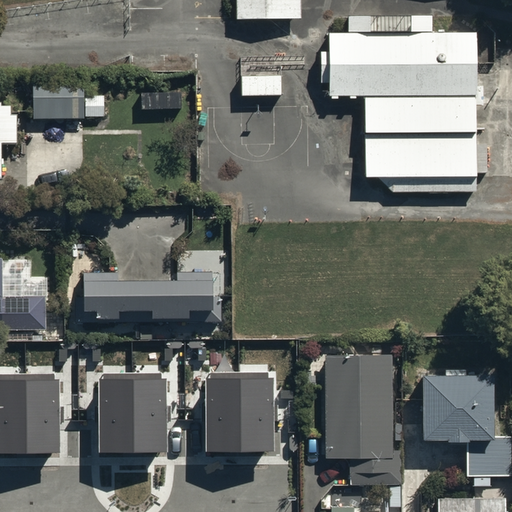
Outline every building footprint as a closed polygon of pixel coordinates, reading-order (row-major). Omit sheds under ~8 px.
[(234,0),(235,14),(299,13),(298,0),(234,0)] [(347,29),(327,29),(327,46),(319,46),(319,79),(329,79),(329,94),(364,94),(364,177),(379,177),(392,188),(474,188),(474,28),(432,28),(432,11),(347,11),(347,29)] [(256,64),(196,65),(197,190),(254,190),(255,236),(318,236),(317,138),(257,139),(256,64)] [(511,65),(493,66),(494,91),(511,91),(511,65)] [(84,114),(83,93),(83,77),(32,78),(32,115),(84,114)] [(83,93),(84,114),(105,114),(104,92),(96,92),(96,83),(89,83),(89,93),(83,93)] [(0,174),(1,174),(2,139),(15,139),(15,111),(11,111),(11,101),(0,101),(0,98),(0,174)] [(0,325),(18,326),(19,293),(1,293),(2,253),(0,252),(0,325)] [(210,273),(81,271),(81,303),(97,303),(97,311),(116,312),(117,302),(151,303),(151,311),(188,311),(188,303),(210,303),(210,273)] [(392,352),(324,351),(324,454),(348,455),(348,481),(398,481),(398,447),(392,447),(392,352)] [(490,368),(421,368),(421,434),(464,434),(465,473),(510,472),(510,432),(491,432),(490,368)] [(273,375),(205,376),(206,452),(274,451),(273,375)] [(166,376),(99,377),(100,453),(167,453),(166,376)] [(58,377),(0,377),(0,454),(59,454),(58,377)]
